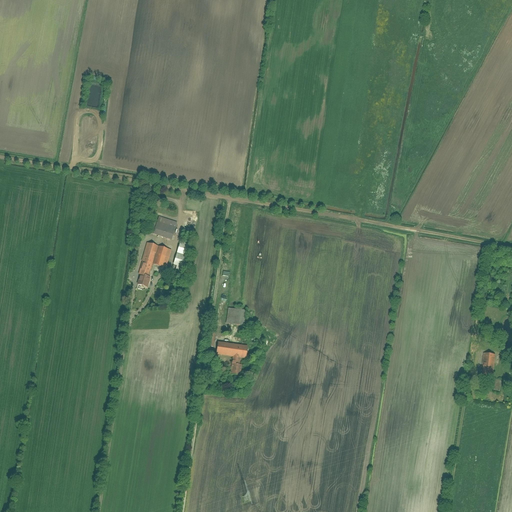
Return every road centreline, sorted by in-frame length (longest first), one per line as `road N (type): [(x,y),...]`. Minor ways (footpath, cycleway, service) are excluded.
road 1 (track): [(511,244),(0,155)]
road 2 (track): [(97,511),(126,321),(153,286)]
road 3 (track): [(229,195),(211,325),(219,339)]
road 4 (track): [(149,181),(149,195),(181,203),(168,271),(153,286)]
